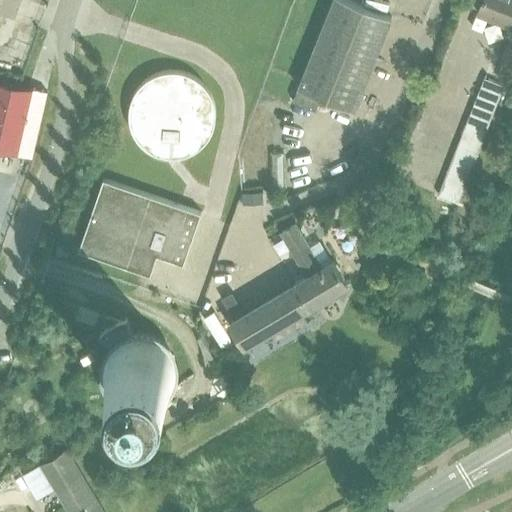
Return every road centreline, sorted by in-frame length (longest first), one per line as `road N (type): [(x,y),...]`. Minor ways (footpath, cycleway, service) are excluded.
road 1 (unclassified): [(253,279),(251,226),(390,142),(444,0)]
road 2 (unclassified): [(0,308),(63,122),(71,0)]
road 3 (unclassified): [(402,511),(511,450)]
